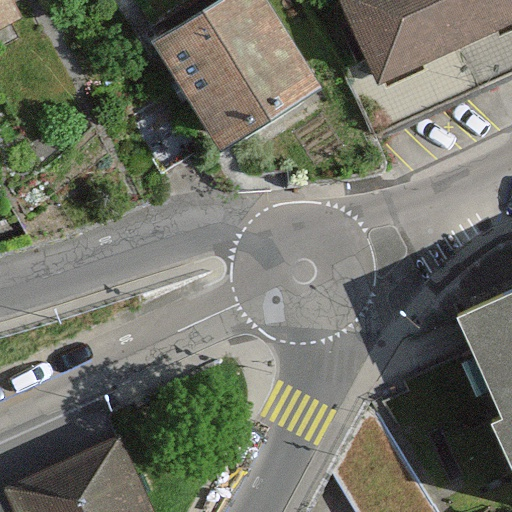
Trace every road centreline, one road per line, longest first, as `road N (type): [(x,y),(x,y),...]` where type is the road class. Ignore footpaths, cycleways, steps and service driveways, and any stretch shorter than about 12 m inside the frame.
road 1 (residential): [(304,271),(0,418)]
road 2 (residential): [(0,294),(167,243),(250,240),(304,271)]
road 3 (residential): [(304,271),(321,367),(248,511)]
road 4 (residential): [(511,177),(304,271)]
